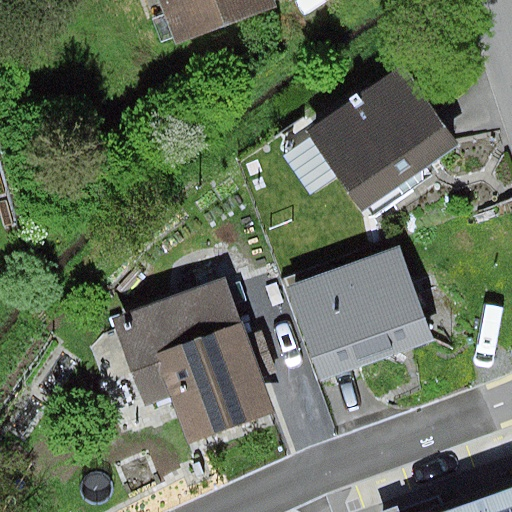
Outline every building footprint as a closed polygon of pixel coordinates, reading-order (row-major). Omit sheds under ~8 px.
[(192,0),(211,47),(298,12),(291,0),(192,0)] [(433,69),(336,141),(397,223),(494,151),(433,69)] [(425,248),(312,292),(350,389),(463,344),(425,248)] [(250,288),(134,333),(163,409),(199,396),(220,450),(301,419),(250,288)] [(511,511),(511,489),(450,511),(511,511)]
